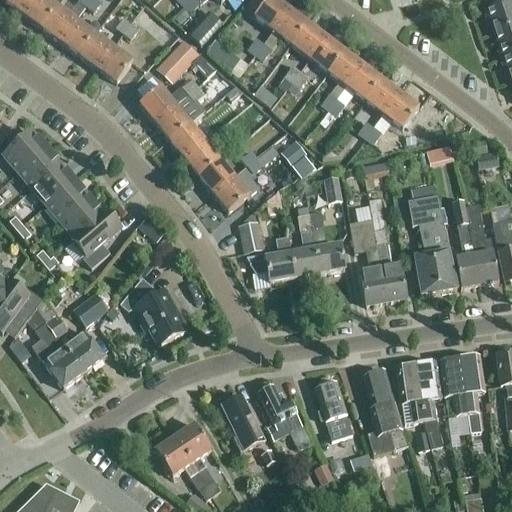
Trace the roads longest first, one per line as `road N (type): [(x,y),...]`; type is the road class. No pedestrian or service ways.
road 1 (residential): [(0,55),(116,145),(196,246),(252,359)]
road 2 (residential): [(252,359),(179,379),(14,469)]
road 3 (residential): [(511,323),(252,359)]
road 4 (residential): [(511,143),(328,0)]
